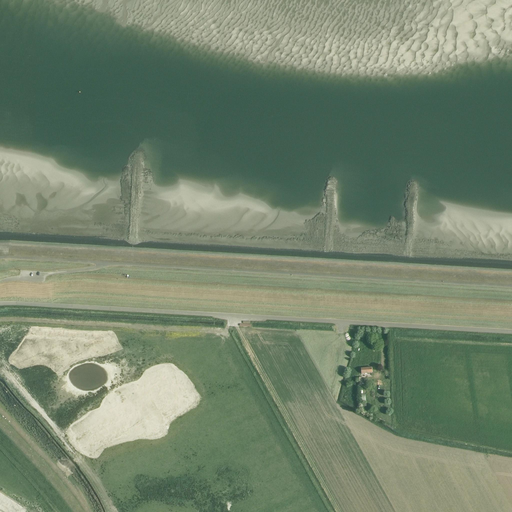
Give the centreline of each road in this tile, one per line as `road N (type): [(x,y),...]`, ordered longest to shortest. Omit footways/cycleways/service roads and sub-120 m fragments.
road 1 (tertiary): [(0,303),(511,331)]
road 2 (track): [(236,316),(339,511)]
